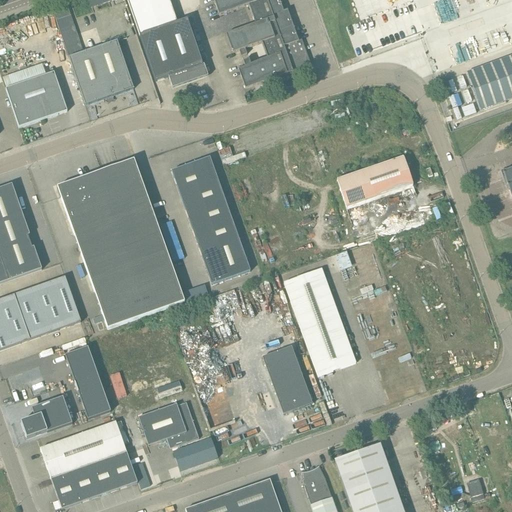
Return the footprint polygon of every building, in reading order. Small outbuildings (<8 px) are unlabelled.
[(87,0),(91,8),(111,0),(87,0)] [(204,66),(202,66),(187,21),(177,25),(168,0),(126,0),(140,37),(155,83),(169,78),(172,90),(208,77),(204,66)] [(212,0),(219,16),(248,6),(255,25),(226,35),(232,54),(239,52),(241,57),(247,55),(245,50),(262,44),(268,59),(251,65),(249,60),(243,62),(245,67),(238,70),(243,82),(245,90),(311,66),(301,41),(298,42),(287,11),(283,12),(278,0),(212,0)] [(370,43),(421,34),(416,5),(388,10),(389,16),(403,13),(405,23),(394,25),(395,33),(388,34),(389,37),(370,41),(370,43)] [(53,11),(61,46),(77,42),(68,7),(53,11)] [(67,55),(81,51),(79,42),(64,47),(67,55)] [(117,42),(69,59),(85,106),(133,90),(117,42)] [(497,62),(467,74),(481,111),(511,100),(497,62)] [(54,74),(6,90),(19,129),(67,113),(54,74)] [(452,79),(443,82),(446,94),(455,91),(452,79)] [(460,108),(464,118),(475,113),(471,103),(460,108)] [(211,286),(250,273),(210,159),(171,172),(211,286)] [(403,159),(337,181),(356,238),(423,216),(403,159)] [(108,331),(117,327),(184,303),(134,161),(57,188),(108,331)] [(511,169),(503,173),(511,199),(511,169)] [(30,236),(22,214),(12,186),(0,189),(0,257),(9,282),(42,271),(34,248),(32,249),(28,237),(30,236)] [(332,257),(339,272),(350,267),(344,252),(332,257)] [(0,285),(9,282),(0,257),(0,285)] [(284,284),(315,369),(318,378),(356,364),(352,355),(322,270),(284,284)] [(52,282),(0,300),(0,352),(68,328),(81,324),(65,278),(52,282)] [(182,393),(161,333),(104,353),(125,413),(182,393)] [(291,348),(262,358),(283,416),(312,405),(291,348)] [(111,413),(88,349),(65,357),(88,421),(111,413)] [(63,399),(31,410),(34,419),(21,423),(26,440),(46,433),(47,434),(72,425),(63,399)] [(167,441),(169,446),(172,450),(199,440),(186,404),(177,407),(176,405),(138,419),(148,447),(167,441)] [(115,423),(40,450),(51,480),(69,474),(88,467),(107,460),(126,454),(115,423)] [(351,511),(403,511),(380,446),(334,462),(351,511)] [(107,460),(118,491),(137,485),(126,454),(107,460)] [(99,498),(118,491),(107,460),(88,467),(99,498)] [(80,505),(99,498),(88,467),(69,474),(80,505)] [(336,511),(335,509),(331,499),(328,491),(329,491),(325,479),(324,480),(319,469),(319,468),(317,469),(315,470),(313,471),(310,472),(308,473),(306,474),(303,474),(301,474),(301,475),(304,487),(311,506),(312,511),(336,511)] [(69,474),(51,480),(62,511),(80,505),(69,474)] [(280,511),(270,481),(185,511),(280,511)] [(479,481),(467,485),(472,503),(484,500),(479,481)]
